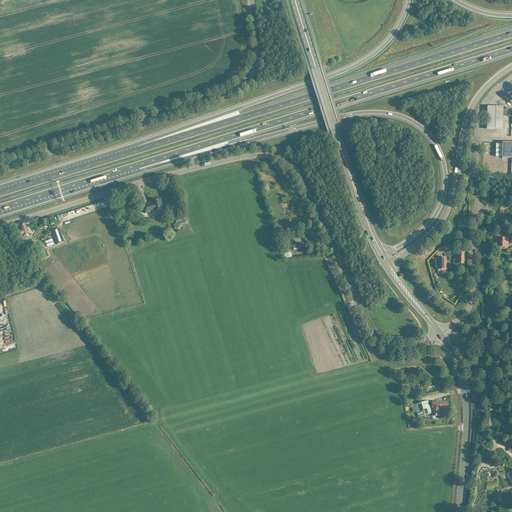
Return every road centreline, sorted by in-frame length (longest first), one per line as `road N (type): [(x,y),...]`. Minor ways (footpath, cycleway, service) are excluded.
road 1 (unclassified): [(0,226),(151,179),(273,155),(303,183),(373,337),(402,351),(439,334)]
road 2 (motorway): [(138,165),(352,113),(407,118),(440,152),(444,190),(429,223),(382,257)]
road 3 (motorway): [(511,33),(138,149)]
road 4 (motorway): [(138,165),(511,49)]
road 5 (unclassified): [(0,168),(223,96),(250,73),(250,0)]
road 6 (motorway): [(408,0),(388,40),(362,61),(138,149)]
road 7 (unclassified): [(439,334),(466,310),(473,285),(479,114),(511,77)]
road 8 (secondary): [(382,257),(294,0)]
road 9 (motorway): [(387,264),(444,213),(469,108),(511,65)]
road 10 (unknown): [(511,452),(496,440),(491,418),(511,267)]
road 11 (secondary): [(458,511),(466,408),(439,334)]
road 12 (motorway): [(138,149),(0,193)]
road 13 (motorway): [(0,208),(138,165)]
